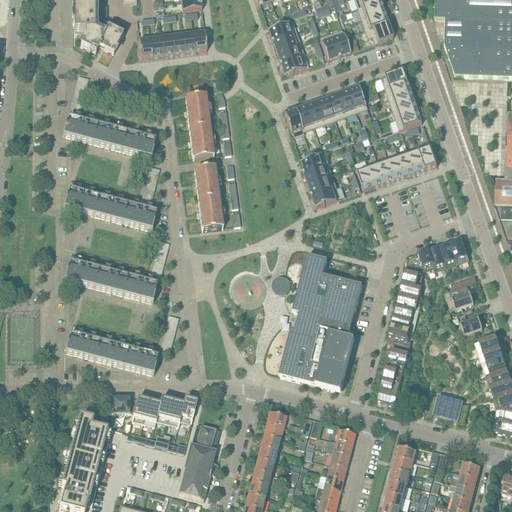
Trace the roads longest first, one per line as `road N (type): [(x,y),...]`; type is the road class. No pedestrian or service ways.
road 1 (residential): [(196,388),(163,109),(50,55)]
road 2 (residential): [(351,415),(395,247),(478,221)]
road 3 (residential): [(478,221),(420,53)]
road 4 (residential): [(196,388),(50,387)]
road 5 (residential): [(420,53),(284,100)]
road 6 (residential): [(495,452),(369,420)]
road 7 (residential): [(221,511),(252,390)]
